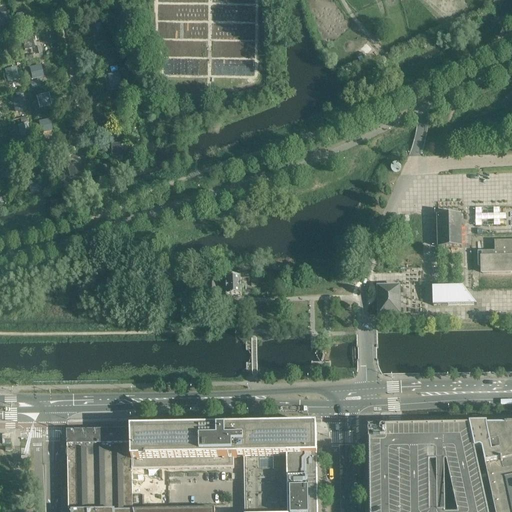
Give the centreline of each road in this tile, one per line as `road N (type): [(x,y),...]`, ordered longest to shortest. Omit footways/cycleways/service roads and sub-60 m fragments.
road 1 (secondary): [(53,404),(340,397)]
road 2 (residential): [(411,165),(367,275),(367,396)]
road 3 (secondary): [(367,396),(511,391)]
